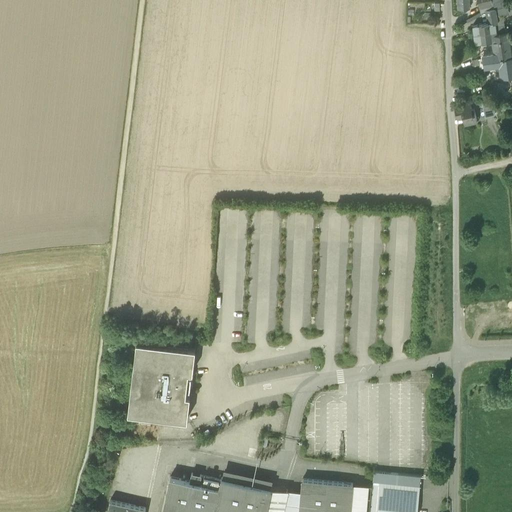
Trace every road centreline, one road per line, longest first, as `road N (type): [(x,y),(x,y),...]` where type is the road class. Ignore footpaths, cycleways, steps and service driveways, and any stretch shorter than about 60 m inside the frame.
road 1 (track): [(72,511),(89,445),(143,0)]
road 2 (unclassified): [(447,0),(457,357)]
road 3 (unknown): [(275,511),(284,471),(185,457),(162,469),(160,480)]
road 4 (unclassified): [(457,357),(455,511)]
road 5 (unclassified): [(325,378),(457,357)]
